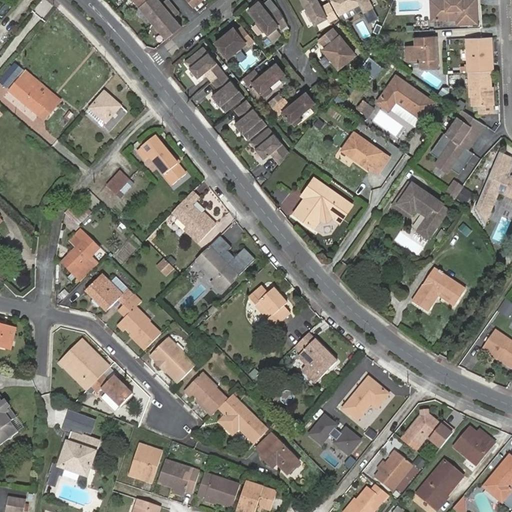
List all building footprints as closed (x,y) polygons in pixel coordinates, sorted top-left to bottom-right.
[(133,0),(166,39),(182,26),(174,17),(180,13),(168,0),(165,0),(162,3),(159,0),(133,0)] [(279,9),(272,0),(267,0),(262,4),(271,16),(279,9)] [(318,0),(303,0),(308,10),(306,11),(311,21),(313,20),(316,24),(328,18),(330,22),(338,17),(330,2),(322,6),(318,0)] [(333,0),(331,1),(338,13),(340,13),(340,14),(341,13),(360,3),(363,9),(369,20),(377,16),(368,0),(333,0)] [(476,0),(431,0),(432,18),(457,17),(457,22),(477,21),(476,0)] [(288,25),(279,9),(271,16),(262,4),(259,1),(249,10),(258,22),(257,23),(264,32),(266,30),(269,34),(277,27),(279,25),(282,29),(288,25)] [(360,3),(341,13),(345,19),(363,9),(360,3)] [(364,37),(370,34),(364,20),(357,23),(364,37)] [(385,23),(380,21),(376,29),(382,32),(385,23)] [(234,27),(216,42),(228,58),(246,43),(249,46),(255,41),(242,26),(236,31),(234,27)] [(269,34),(274,40),(282,33),(277,27),(269,34)] [(333,27),(319,39),(326,48),(324,50),(339,68),(355,55),(333,27)] [(433,43),(437,43),(436,34),(415,35),(415,43),(406,43),(406,59),(420,59),(420,66),(437,66),(437,56),(434,57),(433,43)] [(464,37),(466,70),(468,70),(488,70),(491,69),(489,35),(483,36),(464,37)] [(205,73),(212,81),(224,72),(204,47),(185,62),(198,78),(205,73)] [(23,70),(14,63),(0,81),(7,88),(23,70)] [(260,76),(254,69),(243,79),(249,86),(252,82),(264,97),(272,91),(269,87),(285,74),(276,63),(260,76)] [(488,70),(468,70),(469,96),(473,96),(473,105),(476,105),(476,109),(481,112),(490,111),(490,99),(490,93),(486,93),(486,86),(488,86),(488,70)] [(25,71),(21,77),(49,100),(37,113),(45,119),(61,100),(25,71)] [(224,72),(212,81),(219,90),(212,95),(226,112),(244,97),(224,72)] [(395,75),(378,100),(390,108),(396,99),(422,116),(433,101),(395,75)] [(49,100),(21,77),(9,90),(37,113),(49,100)] [(450,100),(449,86),(443,86),(439,93),(450,100)] [(285,98),(273,107),(279,115),(283,111),(294,126),(302,119),(299,116),(315,103),(307,92),(290,105),(285,98)] [(108,123),(104,126),(110,131),(127,112),(105,93),(91,108),(108,123)] [(247,99),(235,109),(242,118),(235,123),(248,140),(267,124),(247,99)] [(357,108),(370,117),(376,108),(364,99),(357,108)] [(88,112),(104,126),(108,123),(91,108),(88,112)] [(467,148),(475,136),(474,135),(482,123),(462,109),(445,133),(443,132),(430,151),(438,157),(434,162),(447,171),(450,167),(458,172),(472,152),(467,148)] [(269,127),(251,142),(264,159),(271,153),(280,165),(290,153),(269,127)] [(358,155),(355,158),(370,168),(371,165),(378,170),(388,155),(354,131),(344,145),(358,155)] [(142,148),(151,158),(173,186),(186,176),(156,138),(142,148)] [(342,149),(355,158),(358,155),(344,145),(342,149)] [(145,163),(151,158),(142,148),(137,152),(145,163)] [(511,177),(509,176),(511,169),(511,157),(506,155),(499,152),(489,179),(477,210),(486,225),(499,192),(511,197),(511,177)] [(447,171),(434,162),(430,169),(443,178),(447,171)] [(106,185),(120,198),(134,183),(120,170),(106,185)] [(304,202),(301,199),(293,211),(313,226),(318,218),(320,219),(325,218),(327,215),(329,213),(336,218),(346,204),(340,199),(342,196),(315,177),(303,194),(304,195),(307,198),(305,201),(304,202)] [(455,195),(462,185),(454,179),(445,191),(453,197),(455,195)] [(405,194),(412,183),(410,182),(403,193),(405,194)] [(444,206),(412,183),(405,194),(403,193),(393,205),(411,218),(417,210),(428,218),(418,232),(429,239),(444,217),(438,213),(444,206)] [(463,201),(470,191),(462,185),(455,195),(463,201)] [(198,196),(192,190),(177,205),(205,233),(216,223),(208,216),(205,218),(202,215),(191,203),(198,196)] [(73,218),(82,208),(76,202),(66,212),(73,218)] [(205,233),(177,205),(171,211),(177,217),(180,214),(189,223),(186,226),(184,228),(197,241),(205,233)] [(450,210),(444,206),(438,213),(444,217),(450,210)] [(177,217),(186,226),(189,223),(180,214),(177,217)] [(77,247),(63,262),(74,273),(82,281),(94,268),(87,261),(100,248),(88,236),(82,230),(71,240),(77,247)] [(440,241),(446,233),(442,230),(436,238),(440,241)] [(231,246),(219,234),(213,240),(225,252),(228,250),(231,246)] [(225,252),(213,240),(196,258),(215,278),(212,281),(221,290),(232,279),(230,277),(235,273),(237,275),(243,269),(232,259),(225,252)] [(234,256),(232,259),(243,269),(255,258),(243,247),(234,256)] [(234,256),(228,250),(225,252),(232,259),(234,256)] [(167,273),(173,267),(163,258),(157,263),(167,273)] [(438,266),(414,299),(430,311),(441,295),(456,305),(468,288),(438,266)] [(123,305),(132,295),(127,290),(122,295),(107,281),(102,276),(88,289),(108,309),(118,299),(123,305)] [(122,295),(127,290),(112,276),(107,281),(122,295)] [(284,304),(271,290),(265,295),(259,288),(246,299),(271,328),(287,314),(281,307),(284,304)] [(105,313),(108,309),(88,289),(85,293),(105,313)] [(147,347),(159,335),(147,323),(148,321),(134,307),(138,302),(132,295),(123,305),(118,310),(124,316),(120,321),(147,347)] [(144,349),(147,347),(120,321),(118,324),(123,329),(125,327),(132,334),(136,337),(134,339),(144,349)] [(1,324),(0,323),(0,346),(8,348),(14,328),(1,325),(1,324)] [(306,332),(292,347),(299,354),(296,358),(305,367),(318,380),(337,361),(306,332)] [(511,341),(499,333),(487,352),(500,361),(501,359),(511,365),(511,341)] [(168,338),(150,355),(157,361),(158,360),(168,370),(166,371),(179,384),(195,367),(183,356),(184,354),(168,338)] [(94,360),(98,356),(84,343),(80,347),(94,360)] [(65,363),(92,389),(94,387),(104,376),(111,369),(98,356),(94,360),(80,347),(65,363)] [(511,369),(511,365),(501,359),(500,361),(511,369)] [(165,372),(166,371),(168,370),(158,360),(157,361),(155,363),(165,372)] [(318,380),(305,367),(300,371),(314,384),(318,380)] [(213,415),(220,408),(228,400),(216,389),(217,387),(203,373),(186,390),(193,396),(195,394),(201,399),(205,404),(203,406),(213,415)] [(110,382),(104,376),(94,387),(99,393),(103,389),(122,408),(134,394),(115,376),(110,382)] [(387,394),(367,377),(342,407),(356,419),(370,403),(376,408),(387,394)] [(11,407),(0,391),(0,398),(6,406),(14,417),(17,415),(11,407)] [(239,427),(256,443),(269,430),(233,395),(228,400),(220,408),(226,414),(220,421),(233,433),(239,427)] [(0,442),(6,439),(8,437),(9,438),(14,435),(14,433),(18,430),(11,419),(14,417),(6,406),(0,398),(0,442)] [(449,437),(444,433),(452,424),(446,419),(443,423),(430,412),(429,413),(426,414),(424,412),(402,440),(416,450),(429,435),(433,435),(443,444),(449,437)] [(326,416),(310,436),(323,446),(331,436),(338,441),(335,444),(350,456),(363,441),(347,429),(343,435),(336,429),(339,427),(326,416)] [(444,433),(449,437),(457,428),(452,424),(444,433)] [(484,437),(478,432),(471,427),(455,446),(477,464),(495,442),(486,434),(484,437)] [(87,477),(99,442),(71,432),(60,466),(87,477)] [(282,464),(280,466),(288,473),(299,461),(272,433),(258,448),(264,453),(262,455),(273,466),(277,463),(279,460),(282,464)] [(141,473),(140,477),(154,482),(165,451),(141,444),(132,470),(141,473)] [(387,464),(381,471),(376,477),(392,491),(414,465),(396,450),(391,457),(392,458),(387,464)] [(510,480),(511,482),(511,456),(509,454),(484,486),(502,500),(511,488),(509,486),(507,484),(510,480)] [(175,486),(174,489),(173,492),(186,496),(187,493),(194,495),(201,473),(166,460),(159,480),(175,486)] [(378,468),(381,471),(387,464),(383,461),(378,468)] [(445,462),(418,493),(437,508),(463,476),(445,462)] [(206,473),(198,495),(207,498),(206,501),(218,505),(219,503),(220,498),(235,503),(241,485),(206,473)] [(159,480),(158,483),(174,489),(175,486),(159,480)] [(276,492),(247,482),(238,507),(247,510),(246,511),(256,511),(259,506),(272,510),(277,495),(276,492)] [(384,501),(390,495),(377,485),(372,491),(368,487),(358,500),(348,511),(372,511),(382,500),(384,501)] [(511,508),(511,488),(502,500),(511,508)] [(5,511),(24,511),(27,499),(8,496),(5,511)] [(454,509),(457,511),(464,511),(463,496),(453,507),(453,508),(454,509)] [(159,505),(138,498),(133,511),(159,511),(160,511),(157,511),(159,505)] [(220,498),(219,503),(234,508),(235,503),(220,498)] [(346,511),(348,511),(358,500),(354,498),(344,510),(346,511)]
